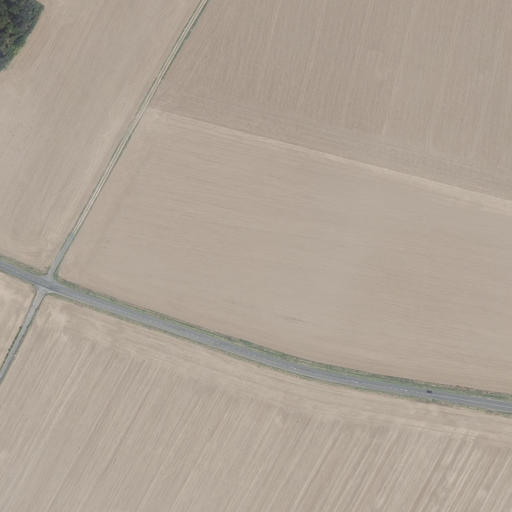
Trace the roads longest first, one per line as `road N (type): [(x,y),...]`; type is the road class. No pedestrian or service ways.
road 1 (tertiary): [(0,264),(274,362),(511,407)]
road 2 (track): [(206,0),(0,376)]
